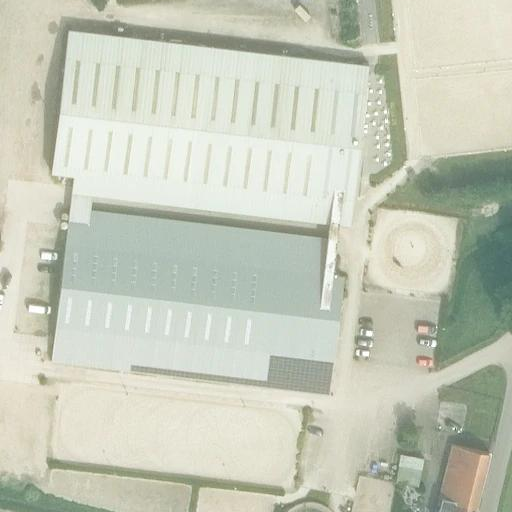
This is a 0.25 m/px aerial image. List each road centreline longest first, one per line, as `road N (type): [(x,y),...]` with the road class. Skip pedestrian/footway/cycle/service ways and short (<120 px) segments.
road 1 (unknown): [(395,373),(269,393),(5,353)]
road 2 (unknown): [(5,353),(61,0)]
